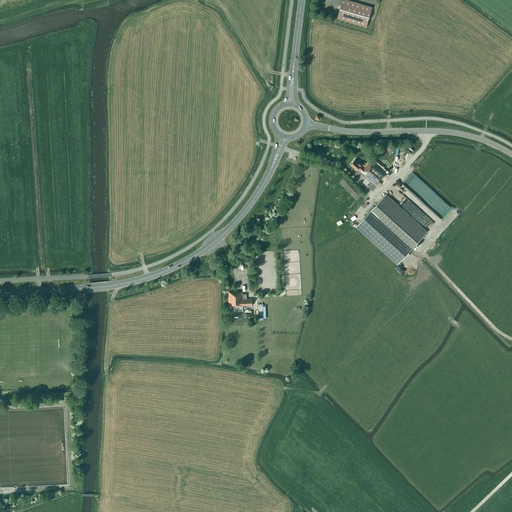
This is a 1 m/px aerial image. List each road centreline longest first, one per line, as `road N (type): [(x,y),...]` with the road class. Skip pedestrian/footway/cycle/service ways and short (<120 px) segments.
road 1 (secondary): [(0,292),(114,285),(186,261),(228,229),(273,163)]
road 2 (tertiary): [(306,123),(444,132)]
